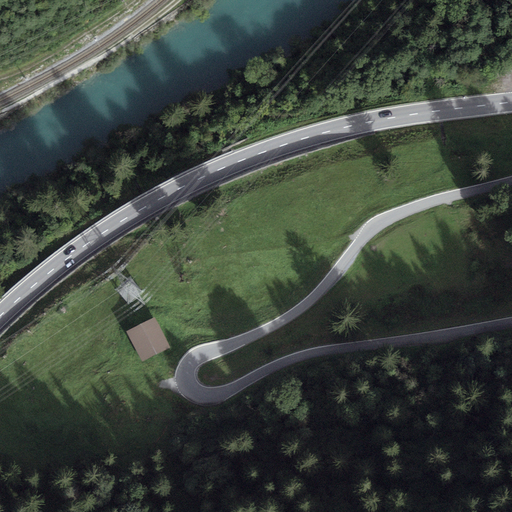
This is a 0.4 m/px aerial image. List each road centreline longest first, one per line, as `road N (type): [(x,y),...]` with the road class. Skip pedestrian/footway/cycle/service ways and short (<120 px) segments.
road 1 (tertiary): [(511,321),(324,350),(213,395),(198,394),(187,377),(195,357),(303,307),(384,220),(511,181)]
road 2 (primary): [(0,315),(107,229),(201,177),(370,121),(511,102)]
road 3 (track): [(0,113),(118,49),(177,0)]
